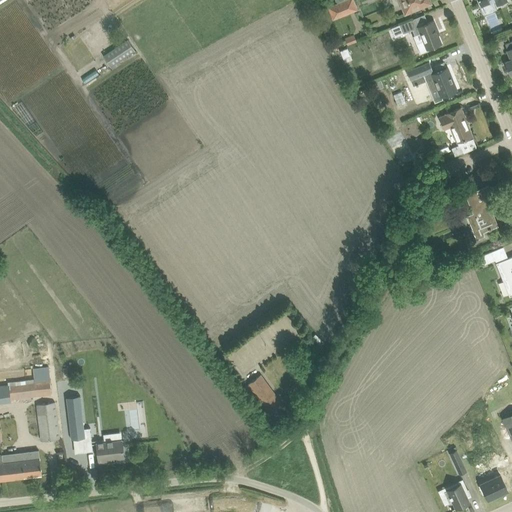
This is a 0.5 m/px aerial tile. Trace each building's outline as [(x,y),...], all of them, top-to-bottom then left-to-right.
[(343,0),(336,3),(341,15),(357,9),(353,0),(343,0)] [(393,0),(395,4),(401,2),(405,12),(412,9),(418,7),(418,6),(420,6),(430,2),(429,0),(393,0)] [(477,0),(477,1),(479,0),(481,4),(482,7),(481,7),(482,10),(483,9),(484,13),(496,8),(493,1),(495,0),(497,5),(507,1),(506,0),(477,0)] [(399,24),(391,28),(395,36),(403,33),(412,29),(414,35),(420,33),(423,40),(416,43),(420,53),(429,50),(428,48),(432,47),(441,43),(438,34),(439,34),(438,31),(433,20),(418,26),(415,18),(406,22),(399,24)] [(345,39),(348,45),(357,41),(354,35),(345,39)] [(128,39),(103,56),(112,70),(121,64),(119,61),(135,50),(128,39)] [(347,48),(340,51),(343,59),(351,56),(347,48)] [(431,71),(423,74),(426,82),(434,79),(441,96),(447,94),(456,90),(456,89),(455,90),(452,82),(453,81),(447,67),(432,73),(431,71)] [(461,107),(451,111),(446,113),(446,114),(439,117),(444,128),(451,126),(457,142),(472,136),(461,107)] [(389,138),(394,149),(416,140),(412,129),(406,131),(404,125),(392,130),(395,135),(389,138)] [(469,150),(466,143),(459,146),(461,153),(469,150)] [(488,185),(479,189),(465,194),(473,213),(467,215),(476,240),(485,236),(483,232),(498,226),(493,213),(495,213),(490,201),(494,200),(488,185)] [(437,194),(427,210),(436,215),(446,200),(437,194)] [(482,265),(495,260),(492,251),(479,256),(482,265)] [(511,256),(496,263),(509,296),(511,294),(511,256)] [(9,385),(0,386),(0,401),(11,401),(10,399),(51,394),(48,367),(34,368),(35,380),(9,383),(9,385)] [(248,384),(268,410),(274,419),(286,410),(261,375),(248,384)] [(79,395),(66,397),(71,439),(84,438),(79,395)] [(55,402),(36,405),(41,440),(59,438),(55,402)] [(97,443),(98,452),(99,462),(109,461),(109,459),(124,457),(122,440),(97,443)] [(457,449),(449,452),(459,474),(467,471),(457,449)] [(28,459),(2,462),(4,480),(42,475),(41,465),(39,450),(27,452),(28,459)] [(500,475),(478,485),(482,494),(485,493),(488,498),(507,490),(500,475)] [(448,488),(457,508),(472,501),(469,495),(472,494),(464,478),(459,480),(460,483),(448,488)]
